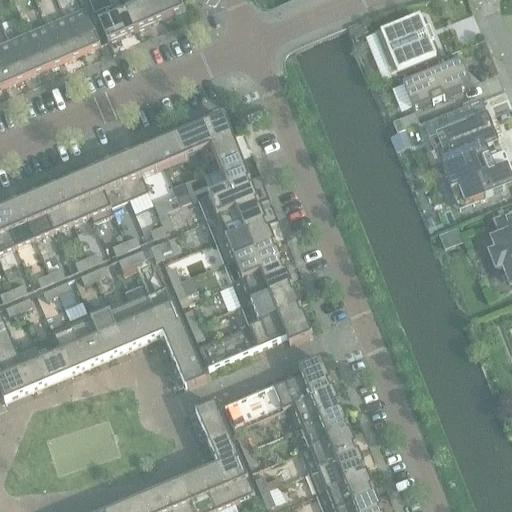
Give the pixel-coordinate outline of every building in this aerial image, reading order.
[(184,15),(178,0),(153,0),(155,3),(154,3),(156,4),(164,23),(184,15)] [(164,23),(156,4),(154,3),(128,14),(137,35),(164,23)] [(101,52),(85,14),(65,23),(81,60),(101,52)] [(137,35),(128,14),(99,26),(108,47),(137,35)] [(394,76),(436,59),(420,19),(378,37),(394,76)] [(81,60),(65,23),(47,31),(63,68),(81,60)] [(63,68),(47,31),(28,39),(44,76),(63,68)] [(368,45),(364,37),(352,42),(356,50),(368,45)] [(44,76),(28,39),(9,46),(25,84),(44,76)] [(25,84),(9,46),(0,50),(0,77),(6,92),(25,84)] [(413,113),(472,89),(472,87),(467,89),(458,66),(462,64),(462,63),(402,86),(413,113)] [(420,127),(416,116),(393,125),(398,136),(420,127)] [(499,147),(488,118),(476,123),(475,119),(445,130),(447,134),(436,138),(439,145),(433,147),(445,177),(452,174),(452,173),(483,160),(483,161),(490,158),(487,151),(499,147)] [(225,119),(178,139),(188,162),(211,152),(234,142),(225,119)] [(178,139),(132,158),(142,181),(143,181),(161,173),(188,162),(178,139)] [(227,191),(198,203),(199,204),(250,182),(234,142),(211,152),(219,172),(227,191)] [(132,158),(113,166),(130,205),(148,197),(149,197),(143,181),(142,181),(132,158)] [(511,188),(511,180),(507,168),(496,173),(493,166),(486,169),(483,161),(483,160),(452,173),(452,174),(445,177),(451,193),(459,190),(465,207),(511,188)] [(113,166),(94,174),(114,220),(115,219),(112,213),(130,205),(113,166)] [(94,174),(76,182),(95,228),(114,220),(94,174)] [(76,182),(57,190),(73,229),(91,221),(94,228),(95,228),(76,182)] [(250,182),(199,204),(207,226),(259,204),(253,190),(250,191),(248,185),(251,184),(250,182)] [(57,190),(38,198),(54,237),(73,229),(57,190)] [(38,198),(19,206),(36,245),(54,237),(38,198)] [(259,204),(207,226),(216,246),(267,225),(261,211),(259,212),(256,207),(259,205),(259,204)] [(19,206),(0,214),(17,253),(36,245),(19,206)] [(0,214),(0,259),(17,253),(0,214)] [(167,217),(159,221),(162,230),(165,235),(173,232),(167,217)] [(511,219),(497,225),(502,239),(494,242),(498,254),(491,256),(497,271),(504,269),(511,289),(511,288),(511,219)] [(267,225),(216,246),(224,268),(275,246),(270,232),(267,233),(265,228),(268,227),(267,225)] [(162,230),(150,235),(154,244),(166,239),(166,238),(165,235),(162,230)] [(137,241),(125,246),(128,254),(140,249),(137,241)] [(125,246),(113,251),(116,259),(128,254),(125,246)] [(275,246),(224,268),(232,288),(284,267),(278,254),(276,255),(273,249),(276,248),(275,246)] [(159,248),(150,251),(156,266),(162,263),(165,262),(159,248)] [(143,254),(131,259),(134,268),(146,263),(143,254)] [(99,257),(87,262),(91,270),(103,265),(99,257)] [(131,259),(119,265),(122,273),(134,268),(131,259)] [(87,262),(75,267),(79,275),(91,270),(87,262)] [(284,267),(232,288),(241,310),(292,288),(287,275),(284,276),(282,270),(285,269),(284,267)] [(105,270),(93,275),(97,284),(109,279),(105,270)] [(62,272),(50,278),(53,286),(65,281),(62,272)] [(175,272),(167,275),(173,290),(181,286),(175,272)] [(93,275),(81,281),(85,289),(97,284),(93,275)] [(50,278),(37,283),(41,291),(53,286),(50,278)] [(68,286),(55,291),(59,300),(71,295),(68,286)] [(181,286),(173,290),(179,304),(187,300),(181,286)] [(24,288),(12,294),(16,302),(28,297),(24,288)] [(292,288),(241,310),(249,331),(301,310),(295,296),(293,297),(290,291),(293,290),(292,288)] [(144,290),(125,298),(129,309),(146,347),(163,340),(164,340),(164,341),(165,340),(148,301),(144,290)] [(55,291),(43,297),(47,305),(59,300),(55,291)] [(168,293),(148,301),(165,340),(172,358),(192,350),(168,293)] [(12,294),(0,298),(4,307),(16,302),(12,294)] [(30,302),(18,307),(21,316),(34,311),(30,302)] [(18,307),(6,312),(9,321),(21,316),(18,307)] [(106,307),(87,315),(108,363),(126,355),(126,356),(128,355),(127,355),(106,307)] [(107,307),(106,307),(127,355),(145,347),(145,348),(146,347),(129,309),(111,316),(107,307)] [(215,345),(199,352),(204,363),(209,375),(224,368),(287,342),(290,350),(313,340),(303,317),(301,318),(299,313),(302,311),(301,310),(249,331),(215,345)] [(193,314),(185,317),(191,332),(199,328),(193,314)] [(0,315),(0,373),(0,374),(21,365),(17,356),(0,315)] [(88,319),(70,326),(90,370),(107,363),(107,364),(109,363),(108,363),(87,315),(86,315),(88,319)] [(70,326),(51,334),(71,378),(88,371),(89,372),(90,371),(90,370),(70,326)] [(199,328),(191,332),(197,346),(205,342),(199,328)] [(53,341),(35,349),(52,386),(69,379),(70,380),(71,379),(71,378),(51,334),(50,335),(53,341)] [(35,349),(17,356),(21,365),(33,394),(51,387),(51,388),(52,387),(52,386),(35,349)] [(192,350),(172,358),(171,358),(172,359),(173,359),(186,392),(186,393),(207,385),(203,377),(192,350)] [(225,413),(230,425),(235,436),(250,429),(287,414),(286,413),(334,393),(334,392),(331,393),(328,387),(332,386),(322,363),(299,373),(302,380),(241,407),(225,413)] [(3,381),(0,382),(0,394),(5,407),(7,406),(32,395),(32,396),(34,395),(33,394),(21,365),(0,374),(3,381)] [(334,393),(286,413),(287,414),(294,434),(343,414),(342,413),(339,414),(337,408),(340,407),(334,393)] [(217,408),(196,417),(197,418),(198,418),(211,450),(231,443),(220,416),(217,408)] [(343,414),(294,434),(295,436),(302,433),(309,452),(299,456),(300,457),(351,436),(350,434),(348,435),(345,430),(348,428),(343,414)] [(351,436),(300,457),(309,479),(360,457),(359,455),(356,456),(354,451),(357,449),(351,436)] [(246,438),(237,442),(244,456),(252,453),(246,438)] [(231,443),(211,450),(211,451),(211,452),(212,452),(219,469),(236,508),(256,500),(231,443)] [(252,453),(244,456),(250,471),(258,467),(252,453)] [(360,457),(309,479),(317,500),(368,478),(367,476),(365,478),(362,472),(365,471),(360,457)] [(201,477),(201,478),(215,511),(227,511),(236,508),(219,469),(219,470),(218,470),(218,471),(202,478),(201,477)] [(183,485),(182,486),(193,511),(215,511),(201,478),(200,478),(200,479),(183,486),(183,485)] [(368,478),(317,500),(321,511),(345,511),(377,499),(376,497),(373,499),(371,493),(374,492),(368,478)] [(264,480),(255,484),(261,498),(270,495),(264,480)] [(164,493),(163,493),(171,511),(193,511),(182,486),(181,486),(182,487),(164,494),(164,493)] [(145,501),(144,501),(148,511),(171,511),(163,493),(162,494),(163,495),(145,502),(145,501)] [(270,495),(261,498),(266,511),(269,511),(276,509),(270,495)] [(381,511),(377,499),(345,511),(381,511)] [(126,509),(126,511),(148,511),(144,501),(144,502),(127,510),(126,509)]
